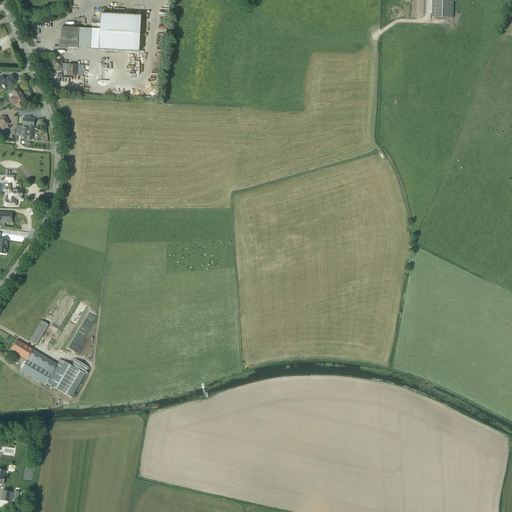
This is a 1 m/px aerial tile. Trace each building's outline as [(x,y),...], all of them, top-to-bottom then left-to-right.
[(432,0),(432,17),(453,18),(453,0),(432,0)] [(61,28),(60,48),(67,48),(138,52),(140,16),(100,14),(100,24),(91,23),(91,29),(61,28)] [(76,76),(76,65),(67,65),(67,64),(62,64),(62,61),(54,61),(53,69),(57,70),(57,71),(61,71),(67,71),(67,76),(76,76)] [(2,77),(0,77),(0,84),(0,86),(3,84),(6,89),(10,87),(9,86),(15,83),(12,76),(4,80),(2,77)] [(12,93),(8,95),(11,101),(12,100),(14,105),(16,104),(19,109),(22,107),(20,102),(24,100),(20,91),(17,93),(16,91),(11,93),(12,93)] [(0,116),(0,125),(3,130),(8,127),(8,126),(10,125),(5,116),(3,117),(2,116),(0,116)] [(22,126),(22,127),(33,128),(34,119),(23,118),(22,126)] [(17,126),(16,136),(21,136),(21,139),(26,140),(32,140),(33,128),(22,127),(17,126)] [(4,201),(4,206),(16,206),(16,201),(15,201),(15,199),(22,199),(22,190),(9,190),(8,201),(4,201)] [(0,212),(0,226),(5,227),(5,223),(11,223),(11,213),(0,212)] [(70,355),(86,323),(81,320),(65,352),(70,355)] [(41,321),(34,332),(42,336),(49,325),(41,321)] [(57,347),(68,330),(63,327),(52,344),(57,347)] [(31,338),(38,342),(42,336),(34,332),(31,338)] [(15,353),(27,360),(33,350),(16,340),(9,353),(14,355),(15,353)] [(57,364),(33,350),(27,360),(21,371),(45,385),(46,383),(71,398),(88,368),(74,359),(70,366),(60,360),(57,364)] [(10,492),(2,491),(1,501),(9,502),(10,492)]
